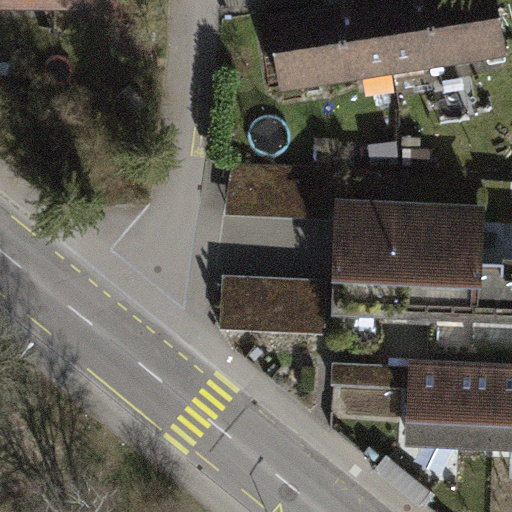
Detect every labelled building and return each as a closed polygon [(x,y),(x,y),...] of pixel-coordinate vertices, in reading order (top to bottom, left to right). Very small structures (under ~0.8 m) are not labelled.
[(0,0),(0,14),(51,14),(51,0),(0,0)] [(90,0),(51,0),(51,14),(91,13),(90,0)] [(287,91),(395,74),(383,0),(275,17),(287,91)] [(395,74),(502,57),(493,0),(382,0),(383,0),(395,74)] [(332,173),(234,171),(233,217),(331,219),(332,173)] [(418,319),(420,218),(344,216),(342,318),(418,319)] [(495,219),(420,218),(418,319),(493,320),(494,268),(495,219)] [(511,267),(494,268),(493,320),(511,320),(511,267)] [(329,285),(232,284),(231,331),(328,332),(329,285)] [(508,377),(424,375),(421,456),(506,459),(508,377)] [(72,469),(6,414),(0,421),(0,475),(12,485),(25,470),(52,492),(72,469)]
